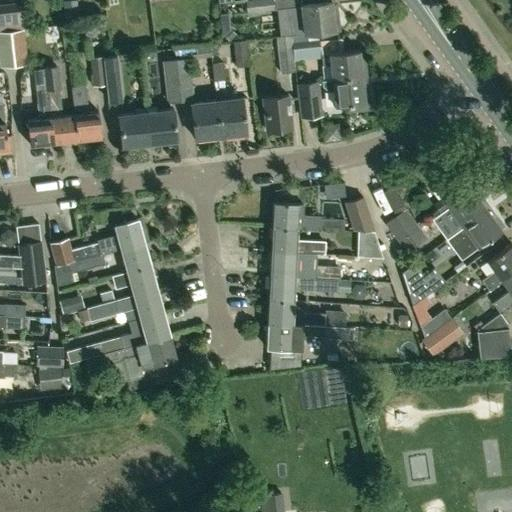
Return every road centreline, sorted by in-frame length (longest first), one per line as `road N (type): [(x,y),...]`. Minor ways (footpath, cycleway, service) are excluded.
road 1 (residential): [(201,173),(358,153),(478,85)]
road 2 (residential): [(0,197),(201,173)]
road 3 (residential): [(218,336),(201,173)]
